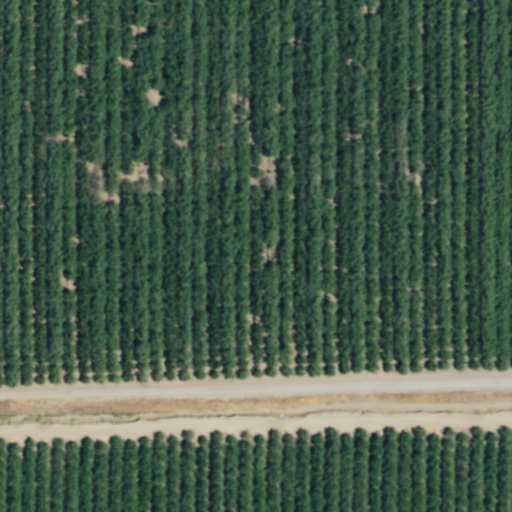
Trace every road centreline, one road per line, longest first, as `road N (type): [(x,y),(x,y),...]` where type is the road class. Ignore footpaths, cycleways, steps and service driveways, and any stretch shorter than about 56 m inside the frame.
road 1 (track): [(511,380),(0,394)]
road 2 (track): [(0,429),(511,419)]
